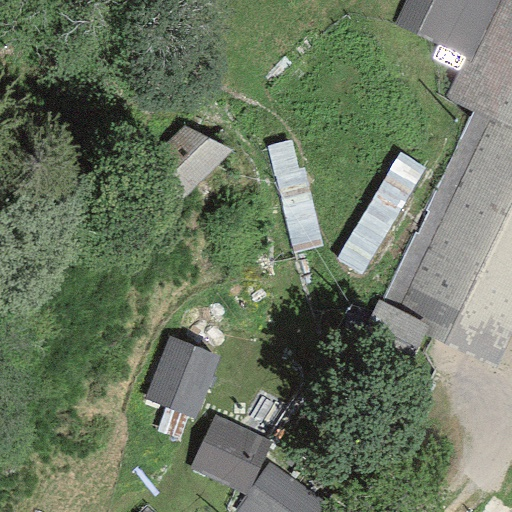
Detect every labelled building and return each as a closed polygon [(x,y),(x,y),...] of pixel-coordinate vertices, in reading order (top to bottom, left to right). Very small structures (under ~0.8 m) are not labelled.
[(467,57),(494,0),(404,0),(394,22),(467,57)] [(511,0),(494,0),(467,57),(447,98),(471,111),(511,129),(511,0)] [(511,333),(511,129),(471,111),(379,311),(497,366),(511,333)] [(144,165),(180,200),(231,148),(195,112),(144,165)] [(370,269),(429,168),(406,155),(347,256),(370,269)] [(218,351),(167,333),(143,396),(195,415),(218,351)] [(213,416),(189,467),(245,492),(268,442),(213,416)] [(346,511),(267,461),(235,511),(236,511),(346,511)]
